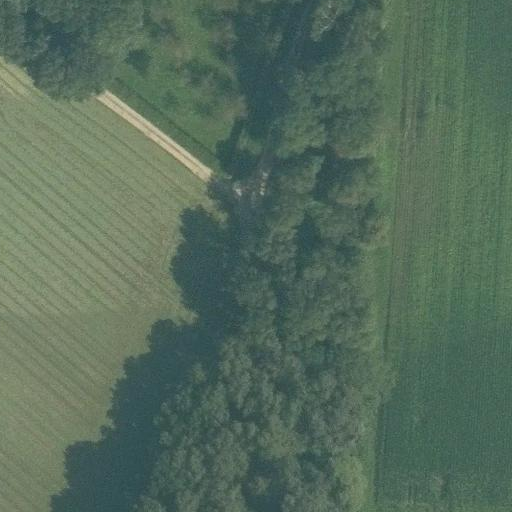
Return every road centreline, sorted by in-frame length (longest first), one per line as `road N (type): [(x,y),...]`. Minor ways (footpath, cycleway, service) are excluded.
road 1 (track): [(154,511),(250,251),(315,0)]
road 2 (track): [(1,0),(151,135),(259,208)]
